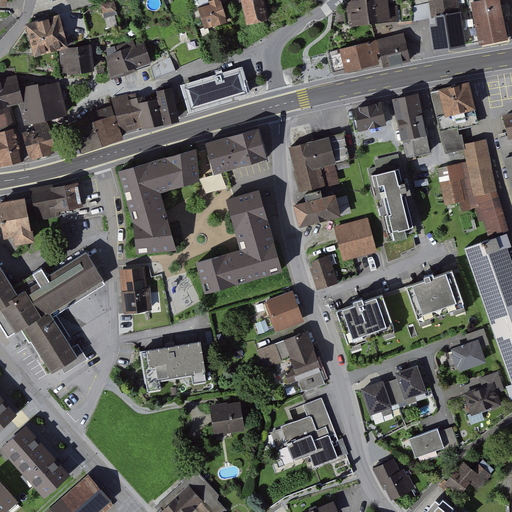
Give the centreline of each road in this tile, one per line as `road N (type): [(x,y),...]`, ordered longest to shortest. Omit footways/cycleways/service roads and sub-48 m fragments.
road 1 (residential): [(65,431),(90,406),(113,344),(110,198),(97,158)]
road 2 (residential): [(276,48),(118,88),(66,123),(68,166)]
road 3 (primary): [(279,105),(511,58)]
road 4 (residential): [(279,105),(290,241),(308,299)]
road 5 (primary): [(97,158),(279,105)]
road 6 (residential): [(340,381),(425,352),(444,410)]
road 7 (residential): [(308,299),(440,250)]
road 8 (residential): [(340,381),(364,474),(389,511)]
